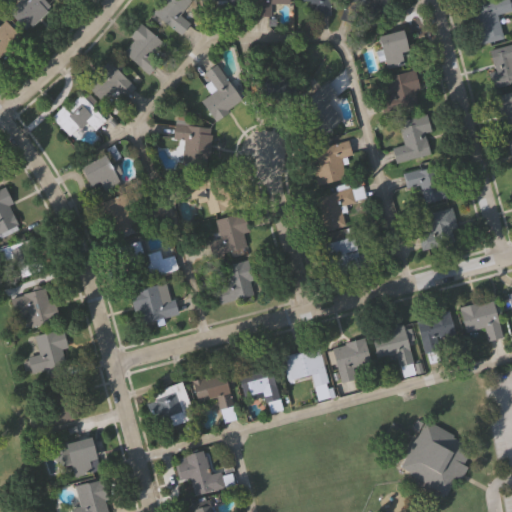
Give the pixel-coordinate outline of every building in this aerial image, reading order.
[(42,0),(51,9),(0,54),(0,16),(18,0),(42,0)] [(179,36),(152,15),(163,0),(188,0),(190,1),(179,16),(189,24),(179,36)] [(201,11),(201,0),(239,0),(239,11),(201,11)] [(288,0),(288,5),(269,5),(269,17),(252,17),(252,0),(288,0)] [(330,0),(330,16),(315,16),(315,3),(295,3),(295,0),(330,0)] [(337,18),(344,0),(385,0),(378,20),(361,13),(356,25),(337,18)] [(471,5),(494,0),(511,0),(511,11),(496,15),(501,41),(480,45),(471,5)] [(132,41),(128,37),(138,25),(168,48),(148,74),(122,54),(132,41)] [(399,53),(403,65),(385,70),(375,38),(400,30),(406,51),(399,53)] [(511,83),(491,88),(488,72),(491,71),(487,50),(511,45),(511,83)] [(110,111),(83,86),(107,62),(133,87),(110,111)] [(215,65),(240,103),(213,121),(199,102),(214,91),(203,74),(215,65)] [(418,91),(411,93),(413,103),(393,108),(385,78),(413,71),(418,91)] [(325,132),(300,102),(324,82),(335,95),(326,102),(340,120),(325,132)] [(511,92),(511,132),(504,134),(495,96),(511,92)] [(70,139),(51,119),(75,95),(94,115),(70,139)] [(397,122),(425,115),(429,132),(423,133),(428,156),(394,164),(390,149),(402,146),(397,122)] [(211,130),(203,169),(181,165),(185,143),(171,141),(175,123),(211,130)] [(318,186),(309,151),(347,141),(352,160),(339,163),(343,180),(318,186)] [(88,188),(78,168),(103,155),(119,186),(104,194),(98,183),(88,188)] [(445,199),(421,205),(417,190),(406,192),(402,173),(437,165),(445,199)] [(187,190),(218,177),(230,207),(207,216),(203,206),(195,209),(187,190)] [(0,188),(3,187),(10,203),(7,205),(18,229),(0,238),(0,188)] [(343,228),(321,232),(314,197),(361,188),(364,201),(338,206),(343,228)] [(134,235),(110,240),(102,202),(126,197),(134,235)] [(450,209),(459,242),(421,252),(417,237),(429,234),(425,215),(450,209)] [(214,218),(237,212),(246,247),(211,256),(207,241),(219,238),(214,218)] [(11,282),(0,252),(0,249),(32,238),(44,270),(11,282)] [(373,269),(338,275),(336,262),(327,263),(324,244),(353,238),(355,252),(370,249),(373,269)] [(120,247),(139,242),(143,256),(159,251),(165,274),(130,284),(120,247)] [(217,306),(214,290),(223,288),(221,278),(218,279),(216,269),(245,262),(253,297),(217,306)] [(166,284),(174,316),(142,324),(139,312),(133,314),(128,294),(166,284)] [(30,329),(26,311),(12,314),(8,299),(48,288),(57,322),(30,329)] [(464,333),(458,309),(491,301),(500,338),(486,342),(482,329),(464,333)] [(422,352),(414,320),(447,312),(455,344),(422,352)] [(402,326),(411,363),(398,366),(396,357),(375,362),(368,335),(402,326)] [(30,373),(26,357),(38,354),(33,336),(61,328),(66,347),(59,349),(63,364),(30,373)] [(355,380),(338,383),(330,347),(363,340),(369,364),(352,367),(355,380)] [(312,378),(287,385),(280,358),(317,349),(326,385),(315,388),(312,378)] [(277,399),(264,402),(263,396),(242,401),(236,372),(269,365),(277,399)] [(191,383),(225,374),(237,419),(222,423),(216,398),(196,403),(191,383)] [(154,419),(145,393),(180,381),(192,417),(163,427),(159,417),(154,419)] [(446,494),(432,486),(428,491),(407,480),(410,474),(408,473),(409,470),(400,465),(405,456),(403,456),(415,434),(416,435),(419,430),(413,427),(418,417),(429,422),(430,420),(455,434),(454,436),(471,445),(468,449),(470,450),(462,463),(467,466),(460,478),(455,476),(446,494)] [(89,462),(92,473),(73,478),(64,444),(89,437),(95,460),(89,462)] [(192,495),(188,477),(177,480),(173,464),(185,461),(183,455),(201,450),(207,475),(218,472),(222,487),(192,495)] [(73,485),(100,479),(108,511),(70,511),(70,509),(78,507),(73,485)] [(210,511),(185,511),(184,506),(207,500),(210,511)]
